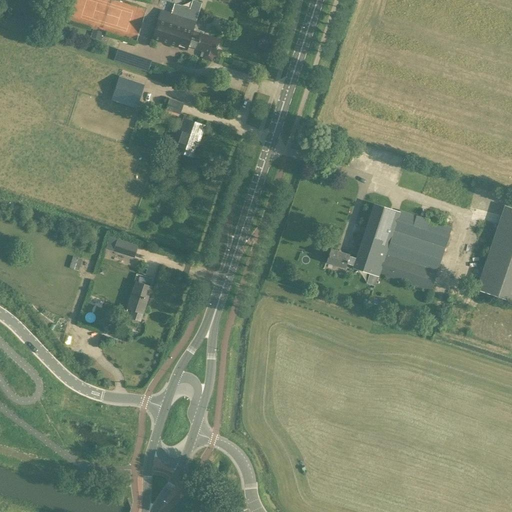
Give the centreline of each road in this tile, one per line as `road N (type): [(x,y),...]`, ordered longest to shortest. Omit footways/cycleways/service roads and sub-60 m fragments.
road 1 (secondary): [(213,317),(317,0)]
road 2 (tertiary): [(163,406),(74,384),(0,312)]
